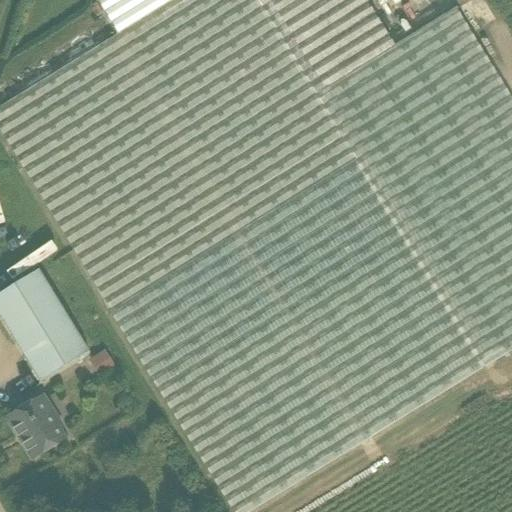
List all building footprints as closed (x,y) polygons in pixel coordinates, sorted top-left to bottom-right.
[(256,0),(176,0),(117,37),(0,109),(0,134),(110,313),(109,314),(231,511),(253,511),(511,352),(511,103),(455,10),(393,48),(316,96),(262,9),(256,0)] [(101,0),(97,2),(117,37),(176,0),(101,0)] [(256,0),(262,9),(276,0),(256,0)] [(276,0),(262,9),(316,96),(393,48),(363,0),(276,0)] [(38,226),(0,246),(0,257),(42,235),(38,226)] [(0,296),(0,321),(39,386),(89,356),(38,273),(0,296)] [(95,374),(113,368),(107,352),(90,358),(95,374)] [(69,439),(43,398),(5,421),(31,463),(69,439)]
